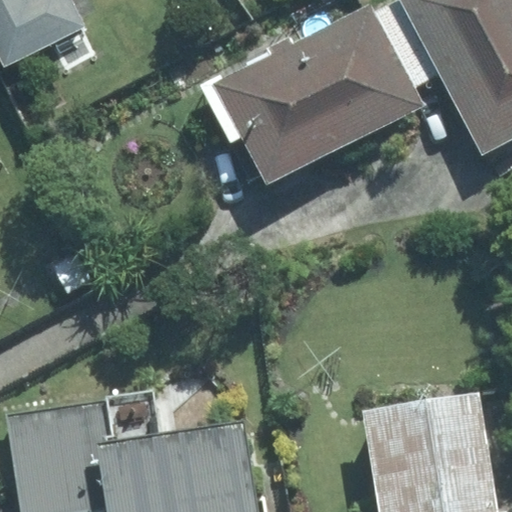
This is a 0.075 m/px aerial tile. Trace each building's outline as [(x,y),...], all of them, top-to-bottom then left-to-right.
[(89,28),(74,0),(0,0),(0,49),(9,68),(89,28)] [(511,0),(410,0),(496,155),(511,146),(511,0)] [(285,187),(437,107),(382,4),(231,84),(285,187)] [(70,295),(94,281),(79,253),(54,267),(70,295)] [(265,511),(251,422),(167,435),(160,390),(9,414),(25,511),(94,511),(119,508),(120,511),(265,511)] [(388,511),(511,511),(511,510),(511,511),(491,391),(372,411),(388,511)]
